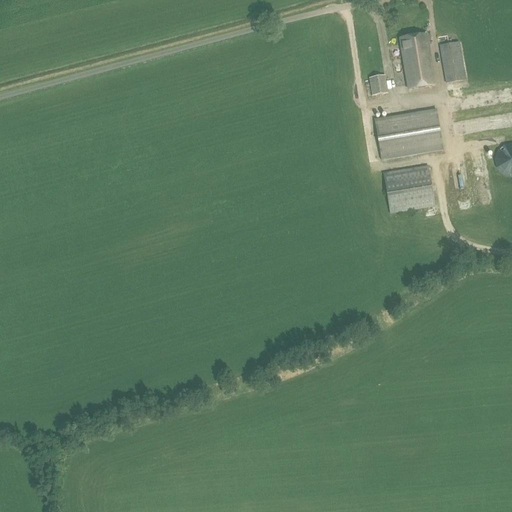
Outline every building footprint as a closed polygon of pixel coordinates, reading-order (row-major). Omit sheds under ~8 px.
[(408,90),(436,86),(428,35),(399,39),(408,90)] [(446,85),(465,82),(459,44),(440,47),(446,85)] [(385,77),(369,80),(372,97),(388,95),(385,77)] [(456,86),(458,94),(466,92),(464,84),(456,86)] [(492,98),(485,100),(487,106),(494,104),(492,98)] [(436,111),(374,122),(381,162),(443,151),(436,111)] [(494,159),(495,169),(506,178),(511,179),(511,144),(507,145),(504,146),(501,148),(495,156),(494,159)] [(384,175),(390,215),(435,207),(428,168),(384,175)] [(465,216),(476,210),(473,204),(462,210),(465,216)]
